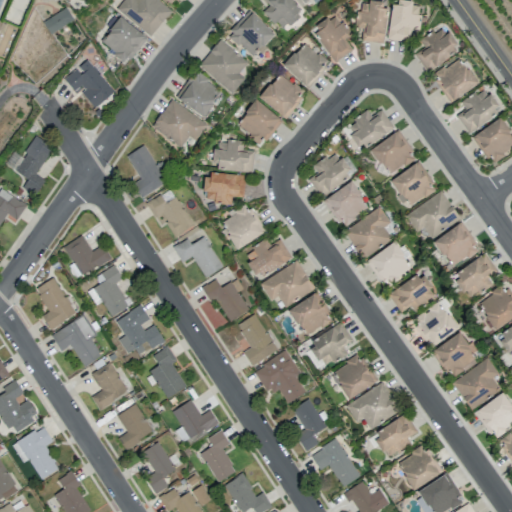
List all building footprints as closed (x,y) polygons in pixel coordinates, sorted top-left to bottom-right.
[(122,0),(115,10),(151,36),(170,9),(157,0),(122,0)] [(303,13),(292,0),(263,0),(268,6),(263,10),(280,31),(303,13)] [(360,0),(356,39),(383,42),(386,3),(360,0)] [(392,0),(387,39),(408,42),(409,30),(417,31),(421,4),(394,0),(392,0)] [(73,20),(65,7),(42,21),(49,33),(73,20)] [(226,34),(251,57),(273,34),(248,10),(226,34)] [(335,13),(311,28),(332,62),(351,51),(345,39),(350,36),(335,13)] [(124,63),(145,38),(120,16),(99,41),(124,63)] [(423,48),(414,54),(427,71),(458,49),(442,26),(419,42),(423,48)] [(246,63),(220,39),(198,64),(230,93),(244,78),(237,72),(246,63)] [(327,64),(304,41),(282,65),(305,87),(327,64)] [(451,102),(478,82),(459,57),(432,76),(451,102)] [(79,90),(94,108),(114,91),(86,59),(63,78),(75,93),(79,90)] [(194,71),(175,98),(203,116),(221,90),(194,71)] [(284,118),(304,93),(278,72),(258,97),(284,118)] [(460,103),(464,109),(455,115),(467,132),(499,110),(484,87),(460,103)] [(195,140),(206,122),(168,100),(151,129),(181,146),(187,136),(195,140)] [(235,126),(263,145),(281,118),(253,100),(235,126)] [(359,149),(393,129),(381,109),(370,116),(367,111),(344,125),(359,149)] [(485,158),(489,156),(493,161),(511,147),(511,136),(499,117),(471,137),(485,158)] [(370,149),(388,175),(415,157),(397,130),(370,149)] [(35,174),(52,147),(34,136),(13,170),(27,179),(21,187),(34,195),(44,180),(35,174)] [(242,141),(215,140),(213,170),(252,172),(253,151),(242,151),(242,141)] [(140,197),(171,180),(160,161),(155,164),(143,145),(126,155),(139,178),(131,183),(140,197)] [(389,180),(408,207),(434,189),(416,162),(389,180)] [(244,176),(205,172),(202,197),(213,198),(213,202),(229,203),(230,196),(242,197),(244,176)] [(323,197),(339,226),(368,209),(352,181),(323,197)] [(0,222),(6,213),(16,220),(26,205),(0,187),(0,222)] [(405,214),(415,230),(422,226),(430,237),(459,218),(441,190),(405,214)] [(155,219),(160,215),(174,237),(193,224),(175,196),(165,203),(159,194),(145,203),(155,219)] [(247,204),(219,220),(236,249),(264,233),(247,204)] [(391,239),(384,226),(389,223),(380,208),(343,228),(359,257),(391,239)] [(433,241),(451,267),(477,249),(458,223),(433,241)] [(78,275),(110,260),(103,244),(89,251),(82,236),(64,244),(78,275)] [(190,244),(186,238),(172,247),(181,262),(191,256),(204,277),(221,267),(204,236),(190,244)] [(290,256),(279,238),(269,245),(265,240),(242,254),(257,277),(290,256)] [(410,268),(396,242),(368,257),(383,283),(410,268)] [(472,296),(490,282),(487,278),(497,270),(483,252),(455,274),(472,296)] [(259,282),(269,300),(277,296),(283,306),(313,288),(296,260),(259,282)] [(114,283),(121,278),(114,265),(93,277),(98,284),(87,291),(92,299),(97,295),(109,316),(128,306),(114,283)] [(422,273),(387,291),(398,312),(410,306),(412,309),(435,297),(422,273)] [(48,311),(40,316),(49,329),(75,313),(52,277),(34,288),(48,311)] [(218,301),(227,321),(247,311),(238,291),(241,289),(236,279),(219,287),(215,279),(201,286),(210,305),(218,301)] [(511,317),(511,300),(503,283),(489,291),(491,295),(477,302),(492,329),(511,317)] [(314,292),(287,309),(305,336),(331,319),(314,292)] [(412,318),(428,346),(456,330),(440,302),(412,318)] [(114,320),(123,335),(117,339),(126,353),(134,348),(138,355),(163,340),(153,324),(144,330),(140,324),(148,319),(139,304),(114,320)] [(249,347),(242,352),(251,365),(276,350),(254,314),(236,325),(249,347)] [(50,334),(60,350),(70,344),(83,366),(100,355),(90,338),(94,335),(82,315),(50,334)] [(307,344),(322,367),(346,353),(342,346),(352,340),(341,323),(307,344)] [(511,324),(497,334),(511,357),(511,324)] [(467,345),(459,332),(431,351),(450,378),(476,361),(471,353),(476,350),(471,342),(467,345)] [(185,386),(171,363),(175,360),(167,345),(151,354),(158,365),(148,370),(165,398),(185,386)] [(299,373),(285,350),(253,369),(269,395),(278,389),(287,403),(304,392),(295,376),(299,373)] [(330,370),(344,399),(373,384),(359,356),(330,370)] [(470,409),(499,389),(491,377),(497,373),(486,357),(451,382),(470,409)] [(0,378),(8,374),(0,359),(0,378)] [(127,390),(108,361),(90,374),(100,389),(90,397),(98,409),(127,390)] [(0,416),(10,433),(38,416),(27,399),(18,405),(14,398),(22,393),(14,380),(2,387),(5,391),(0,394),(0,416)] [(356,422),(362,418),(369,429),(399,409),(381,382),(345,406),(356,422)] [(511,424),(511,408),(501,392),(474,411),(492,438),(511,424)] [(200,415),(189,399),(169,412),(183,434),(184,433),(189,440),(217,422),(209,409),(200,415)] [(303,450),(317,444),(312,433),(324,428),(310,399),(291,408),(296,419),(290,422),(303,450)] [(151,434),(136,404),(116,414),(125,433),(117,437),(123,448),(151,434)] [(371,434),(386,458),(409,443),(406,438),(416,431),(405,413),(371,434)] [(51,441),(42,425),(11,444),(22,462),(28,459),(40,479),(58,468),(44,445),(51,441)] [(215,482),(234,472),(222,447),(228,444),(220,430),(206,438),(210,446),(200,452),(215,482)] [(511,431),(499,441),(511,459),(511,431)] [(341,486),(359,476),(336,438),(309,454),(318,469),(328,464),(341,486)] [(174,470),(158,441),(140,451),(153,473),(144,478),(153,494),(167,486),(161,477),(174,470)] [(439,474),(423,445),(396,461),(412,489),(439,474)] [(0,498),(16,488),(0,461),(0,498)] [(75,487),(79,485),(71,471),(56,479),(62,489),(53,494),(63,511),(86,511),(89,511),(75,487)] [(223,484),(239,511),(242,511),(251,507),(253,511),(261,511),(271,507),(262,492),(255,496),(242,473),(223,484)] [(442,511),(460,502),(445,474),(418,489),(430,511),(442,511)] [(373,511),(388,503),(378,488),(369,494),(361,481),(343,492),(356,511),(355,511),(373,511)] [(206,501),(202,487),(191,489),(195,503),(206,501)] [(200,511),(189,491),(178,497),(173,488),(157,497),(166,511),(173,508),(175,511),(200,511)] [(30,511),(26,505),(14,511),(8,502),(0,507),(0,511),(30,511)]
